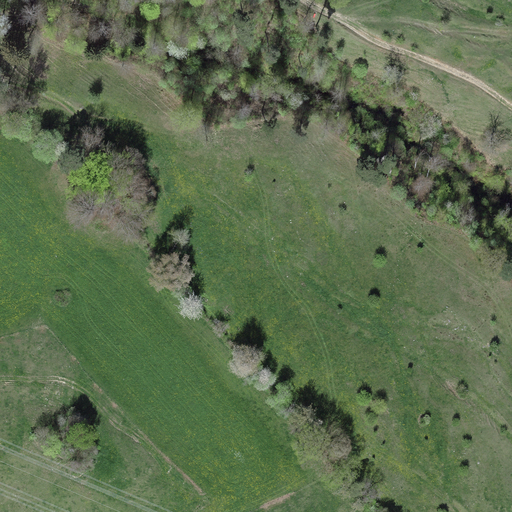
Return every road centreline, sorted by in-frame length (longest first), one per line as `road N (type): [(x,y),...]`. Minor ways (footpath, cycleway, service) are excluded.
road 1 (track): [(511,105),(303,0)]
road 2 (track): [(0,380),(76,386),(153,453)]
